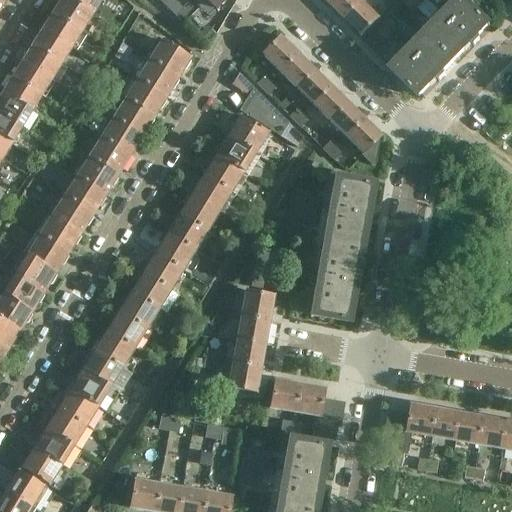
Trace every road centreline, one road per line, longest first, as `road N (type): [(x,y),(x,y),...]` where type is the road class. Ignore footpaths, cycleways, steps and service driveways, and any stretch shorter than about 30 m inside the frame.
road 1 (residential): [(262,0),(0,421)]
road 2 (residential): [(378,360),(419,133)]
road 3 (residential): [(419,133),(283,0)]
road 4 (residential): [(352,511),(378,360)]
road 5 (residential): [(511,383),(378,360)]
road 6 (residential): [(419,133),(511,44)]
